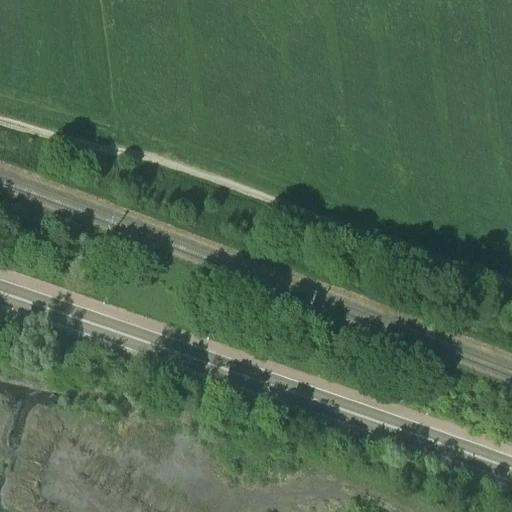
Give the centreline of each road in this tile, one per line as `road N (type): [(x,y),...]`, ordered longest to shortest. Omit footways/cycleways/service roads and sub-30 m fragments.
road 1 (tertiary): [(511,468),(0,293)]
road 2 (track): [(511,285),(198,173),(0,117)]
